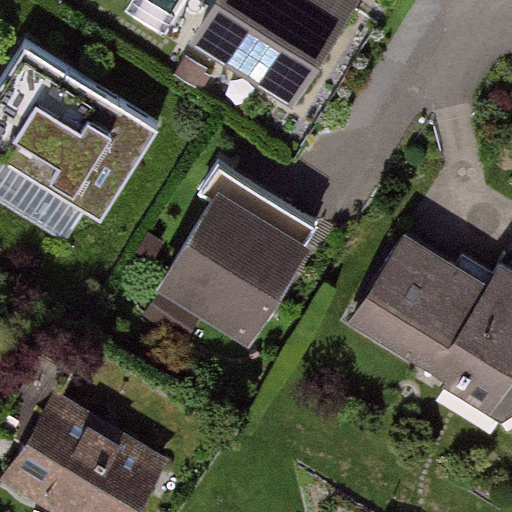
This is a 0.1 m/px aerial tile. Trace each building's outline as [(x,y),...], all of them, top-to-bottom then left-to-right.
[(349,0),(193,0),(170,37),(282,107),(349,0)] [(151,125),(7,37),(0,48),(0,164),(92,221),(151,125)] [(313,223),(214,167),(147,282),(246,339),(313,223)] [(474,268),(400,223),(341,321),(496,413),(511,402),(511,262),(486,248),(474,268)] [(120,511),(157,453),(45,385),(0,456),(0,480),(51,511),(120,511)]
